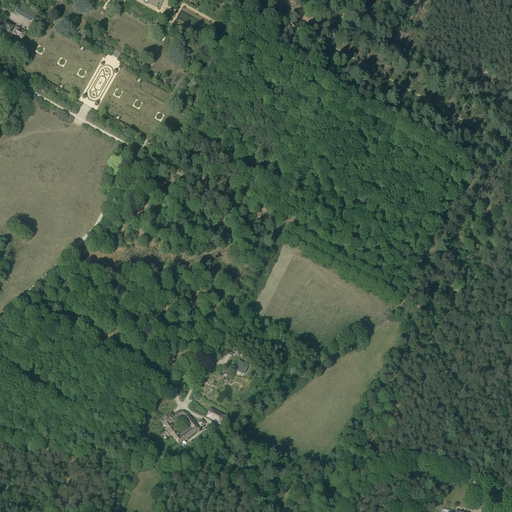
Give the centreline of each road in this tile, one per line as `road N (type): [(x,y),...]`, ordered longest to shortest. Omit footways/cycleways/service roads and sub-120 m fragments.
road 1 (track): [(429,336),(407,302),(22,85),(0,125)]
road 2 (track): [(0,435),(163,460),(239,420)]
road 3 (track): [(511,117),(407,302)]
road 4 (track): [(284,228),(329,45)]
road 5 (track): [(0,318),(93,227)]
